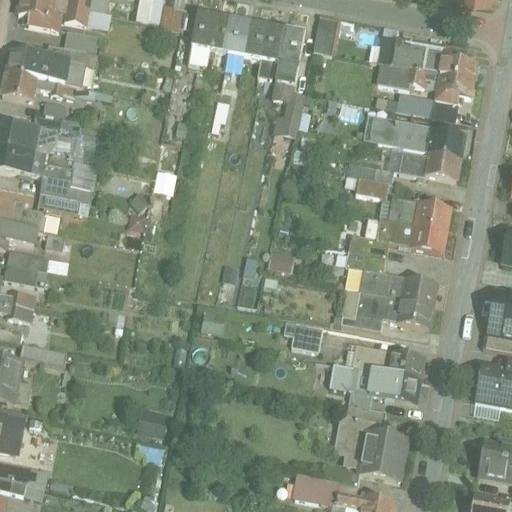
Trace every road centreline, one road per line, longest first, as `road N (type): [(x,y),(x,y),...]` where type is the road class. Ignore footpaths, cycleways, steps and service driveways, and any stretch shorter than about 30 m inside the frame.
road 1 (residential): [(419,511),(508,33)]
road 2 (residential): [(326,0),(508,33)]
